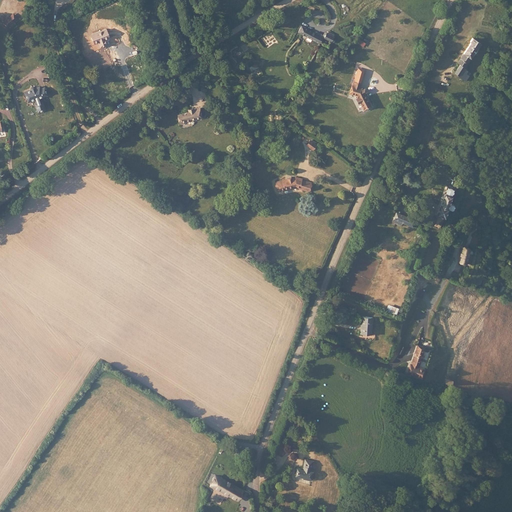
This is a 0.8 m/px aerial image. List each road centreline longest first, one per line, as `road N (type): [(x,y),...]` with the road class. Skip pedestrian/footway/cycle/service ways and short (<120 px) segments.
road 1 (tertiary): [(451,0),(361,193),(266,432),(257,511)]
road 2 (tertiary): [(0,201),(176,68),(289,0)]
